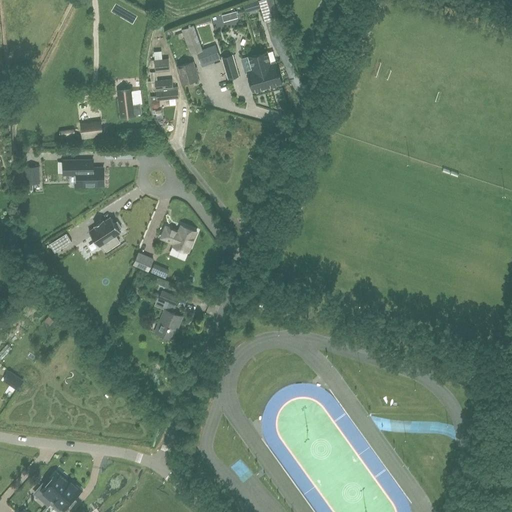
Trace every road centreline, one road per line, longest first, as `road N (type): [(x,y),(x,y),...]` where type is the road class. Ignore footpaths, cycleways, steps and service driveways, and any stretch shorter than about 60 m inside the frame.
road 1 (unclassified): [(156,465),(343,0)]
road 2 (unclassified): [(156,465),(0,436)]
